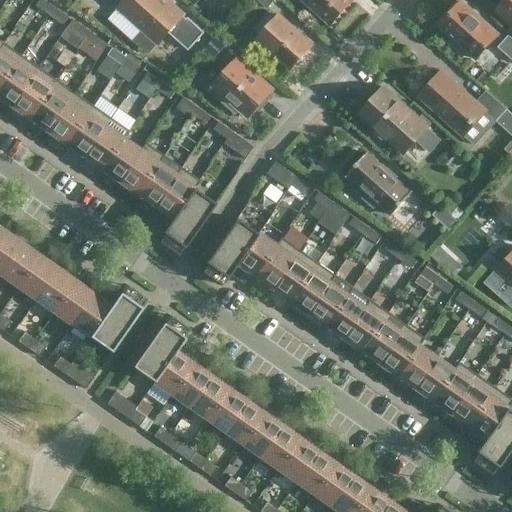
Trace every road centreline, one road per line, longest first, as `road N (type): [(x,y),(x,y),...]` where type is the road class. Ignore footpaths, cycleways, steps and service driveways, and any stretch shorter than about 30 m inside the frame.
road 1 (residential): [(485,505),(174,285)]
road 2 (residential): [(174,285),(267,152),(402,0)]
road 3 (residential): [(174,285),(0,163)]
